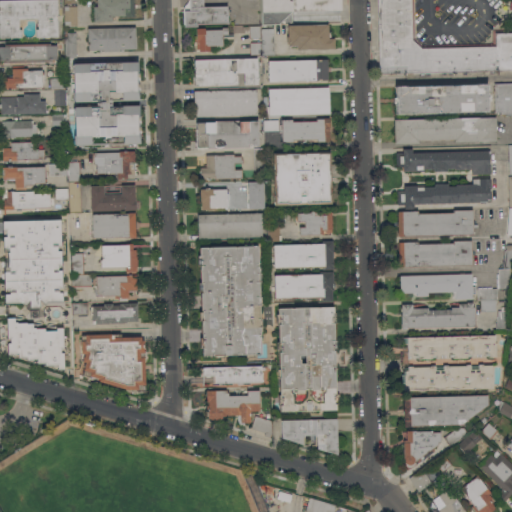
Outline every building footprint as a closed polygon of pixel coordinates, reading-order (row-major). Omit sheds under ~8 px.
[(36,37),(36,29),(38,29),(38,18),(19,19),(19,29),(21,29),(22,37),(0,38),(0,0),(57,0),(58,36),(36,37)] [(123,16),(123,15),(112,16),(112,21),(94,22),(94,6),(97,6),(97,0),(134,0),(135,16),(123,16)] [(203,0),(203,6),(227,5),(228,23),(197,24),(197,26),(184,27),(184,8),(185,5),(187,3),(189,0),(203,0)] [(339,0),(340,10),(291,11),(278,24),(261,24),(260,0),(339,0)] [(377,0),(380,72),(511,69),(511,33),(495,33),(495,46),(421,48),(412,40),(410,0),(377,0)] [(65,26),(64,6),(77,6),(77,25),(65,26)] [(297,49),(297,45),(288,46),(288,43),(286,43),(286,36),(288,36),(287,25),(328,24),(329,38),(334,38),(335,48),(297,49)] [(250,38),(249,26),(260,25),(260,38),(250,38)] [(136,48),(136,49),(119,49),(120,51),(103,51),(103,49),(88,50),(87,28),(135,27),(135,36),(136,36),(137,48),(136,48)] [(222,34),(222,45),(209,46),(209,51),(199,51),(199,49),(197,49),(196,41),(194,41),(194,35),(196,35),(196,28),(205,28),(205,30),(221,29),(221,27),(227,27),(228,33),(222,34)] [(262,55),(261,28),(273,28),(274,55),(262,55)] [(64,58),(64,39),(68,39),(68,32),(76,32),(77,57),(64,58)] [(250,55),(250,42),(261,42),(261,54),(250,55)] [(52,59),(52,61),(4,62),(4,60),(0,60),(0,46),(4,46),(4,44),(51,43),(51,45),(57,45),(57,58),(52,59)] [(244,84),(243,72),(235,72),(236,74),(237,75),(237,84),(194,85),(194,59),(257,58),(257,84),(244,84)] [(269,81),(268,61),(327,59),(328,79),(269,81)] [(75,145),(75,143),(74,143),(74,135),(75,135),(74,116),(73,116),(73,107),(96,106),(96,102),(98,102),(98,101),(74,102),(74,100),(73,100),(73,92),(74,92),(73,63),(138,61),(139,100),(111,100),(111,105),(139,105),(140,144),(75,145)] [(15,88),(2,89),(2,78),(12,77),(12,68),(27,68),(27,70),(42,70),(43,87),(15,88)] [(53,105),(53,95),(54,95),(54,89),(50,89),(50,77),(65,77),(65,89),(66,105),(53,105)] [(511,173),(509,174),(508,144),(511,144),(511,113),(500,113),(500,111),(495,112),(494,83),(511,82),(511,173)] [(396,114),(396,103),(393,103),(393,97),(395,97),(395,86),(406,85),(406,86),(431,86),(431,85),(451,85),(476,84),(487,83),(488,111),(396,114)] [(269,115),(268,89),(328,87),(329,113),(269,115)] [(190,116),(190,112),(194,112),(193,91),(256,89),(257,114),(190,116)] [(14,114),(14,113),(1,114),(0,97),(18,96),(18,97),(23,96),(23,94),(40,93),(40,100),(45,100),(46,112),(14,114)] [(52,126),(52,114),(63,114),(63,126),(52,126)] [(454,141),(454,139),(418,140),(418,143),(394,143),(394,119),(495,117),(496,140),(454,141)] [(327,140),(327,141),(309,142),(309,139),(292,140),(292,142),(281,143),(281,120),(292,119),(292,122),(316,121),(316,119),(323,118),(329,118),(329,127),(329,132),(329,140),(327,140)] [(15,136),(15,137),(2,138),(1,128),(2,128),(2,121),(33,120),(33,123),(37,123),(37,136),(15,136)] [(196,147),(196,122),(214,122),(214,120),(239,120),(239,121),(257,121),(258,145),(196,147)] [(264,130),(264,120),(278,120),(278,130),(264,130)] [(39,157),(39,159),(3,160),(2,148),(11,147),(10,142),(32,141),(33,149),(39,148),(39,149),(44,149),(45,157),(39,157)] [(253,169),(253,148),(264,148),(265,172),(253,169)] [(488,153),(489,163),(490,163),(490,174),(471,174),(471,169),(454,169),(454,168),(447,168),(447,171),(434,171),(433,168),(424,168),(424,170),(403,171),(403,166),(396,166),(396,152),(402,152),(402,149),(412,148),(412,152),(490,150),(490,153),(488,153)] [(129,162),(129,173),(127,173),(127,178),(117,178),(117,173),(96,174),(96,164),(94,164),(94,160),(93,158),(93,154),(93,152),(118,152),(118,151),(124,151),(124,150),(126,150),(126,151),(134,150),(134,162),(129,162)] [(320,204),(304,205),(304,204),(300,204),(300,205),(285,205),(274,205),(273,195),(274,195),(274,188),(273,188),(273,170),(274,170),(274,164),(273,164),(272,153),(330,151),(331,204),(320,204)] [(234,163),(234,170),(241,169),(242,178),(214,179),(214,178),(210,178),(210,179),(207,179),(207,178),(200,178),(199,167),(206,167),(205,155),(213,155),(213,156),(224,155),(224,154),(233,154),(233,156),(241,156),(241,159),(242,159),(242,163),(234,163)] [(69,213),(68,175),(49,175),(49,163),(55,163),(55,156),(66,156),(66,163),(68,163),(68,161),(80,161),(80,181),(74,181),(74,182),(80,182),(81,212),(69,213)] [(34,183),(34,184),(25,185),(26,189),(16,189),(16,187),(15,187),(14,177),(2,178),(2,175),(3,175),(3,169),(2,169),(2,167),(7,167),(7,166),(12,165),(12,167),(16,167),(44,166),(45,183),(34,183)] [(489,187),(489,201),(413,204),(413,208),(404,208),(404,204),(397,205),(397,190),(404,190),(403,185),(417,185),(417,187),(434,186),(434,184),(448,183),(448,186),(455,186),(455,184),(472,184),(472,178),(490,178),(491,187),(489,187)] [(248,209),(248,202),(246,202),(246,188),(248,188),(247,182),(263,181),(264,208),(248,209)] [(91,211),(90,186),(104,185),(104,194),(121,194),(121,185),(134,185),(135,200),(135,209),(91,211)] [(214,207),(214,209),(201,209),(201,201),(200,201),(200,189),(204,189),(204,188),(208,188),(213,188),(213,189),(226,189),(227,207),(214,207)] [(14,209),(4,209),(3,199),(7,199),(7,191),(10,191),(10,190),(12,190),(12,191),(34,191),(34,208),(14,209)] [(62,211),(62,212),(52,212),(51,202),(62,202),(63,206),(66,206),(66,211),(62,211)] [(398,236),(397,211),(417,211),(417,213),(453,212),(453,210),(472,209),(473,234),(398,236)] [(331,229),(331,232),(326,232),(325,229),(322,229),(322,234),(299,235),(299,227),(304,227),(304,221),(299,221),(297,221),(297,213),(309,212),(311,211),(313,211),(314,212),(321,212),(321,214),(323,214),(323,213),(326,213),(326,212),(331,212),(332,229),(331,229)] [(128,237),(92,238),(92,214),(128,214),(128,212),(135,212),(135,237),(128,237)] [(198,238),(197,215),(261,213),(262,237),(198,238)] [(62,292),(62,302),(46,302),(44,304),(40,300),(38,300),(39,307),(30,308),(29,300),(24,305),(22,303),(4,303),(2,220),(60,218),(61,245),(62,245),(62,251),(61,251),(61,264),(62,264),(63,270),(61,270),(62,287),(63,287),(63,292),(62,292)] [(267,241),(266,223),(278,222),(279,241),(267,241)] [(332,252),(333,269),(322,269),(322,267),(273,269),(273,245),(321,243),(321,241),(332,240),(332,241),(333,252),(332,252)] [(398,266),(398,242),(417,242),(417,244),(453,243),(453,241),(471,240),(471,264),(398,266)] [(125,271),(125,267),(100,268),(100,260),(101,260),(101,245),(126,244),(126,243),(132,243),(133,249),(136,249),(136,257),(137,271),(125,271)] [(511,268),(509,268),(510,288),(499,288),(498,268),(502,268),(504,249),(506,249),(506,245),(511,244),(511,268)] [(260,331),(261,354),(259,354),(259,355),(255,355),(255,356),(247,356),(247,354),(224,355),(224,357),(215,357),(215,355),(202,356),(202,347),(200,347),(200,337),(201,337),(201,321),(199,321),(199,312),(202,312),(202,310),(200,310),(200,291),(199,291),(198,282),(200,282),(199,266),(198,266),(198,255),(199,255),(199,247),(257,246),(258,272),(260,272),(260,281),(258,281),(259,296),(261,296),(261,305),(259,305),(259,318),(262,318),(262,331),(260,331)] [(71,287),(71,274),(72,274),(71,253),(83,253),(84,273),(90,273),(91,286),(71,287)] [(332,290),(332,300),(321,300),(321,298),(274,299),(273,275),(319,274),(319,271),(333,271),(333,290),(332,290)] [(472,293),(472,298),(454,299),(452,296),(452,291),(427,292),(427,296),(415,296),(415,295),(414,295),(413,294),(412,293),(400,293),(399,276),(471,273),(471,286),(475,286),(475,293),(472,293)] [(128,289),(128,298),(126,298),(126,300),(118,300),(118,298),(114,298),(114,295),(100,296),(100,294),(97,294),(97,284),(96,284),(96,276),(126,275),(126,274),(128,274),(131,274),(136,274),(136,289),(128,289)] [(495,299),(495,311),(481,311),(480,300),(477,300),(477,289),(497,288),(497,299),(495,299)] [(72,315),(71,302),(87,302),(87,314),(72,315)] [(406,328),(401,329),(401,315),(401,304),(412,304),(412,308),(428,307),(428,310),(450,309),(450,307),(458,307),(458,304),(466,303),(466,302),(473,302),(473,307),(474,307),(475,326),(406,328)] [(137,310),(137,321),(123,321),(124,323),(110,323),(110,322),(108,322),(108,324),(95,324),(92,324),(92,315),(91,315),(90,306),(103,306),(103,304),(112,304),(112,306),(120,306),(119,303),(137,303),(137,310)] [(336,404),(336,410),(315,410),(315,412),(311,412),(311,410),(306,410),(306,412),(302,412),(302,410),(280,411),(280,405),(278,405),(278,395),(280,395),(280,377),(277,377),(277,369),(279,369),(279,352),(281,352),(281,350),(277,350),(277,341),(279,341),(278,324),(276,324),(276,314),(278,314),(278,308),(333,307),(334,312),(335,312),(335,322),(334,322),(334,340),(336,340),(336,348),(333,348),(333,350),(334,350),(335,368),(336,368),(337,375),(335,375),(335,387),(336,387),(336,393),(337,393),(337,403),(336,404)] [(511,324),(511,323),(507,323),(506,331),(495,330),(497,310),(500,310),(500,307),(505,307),(505,310),(508,310),(508,315),(511,316),(511,324)] [(58,368),(58,363),(53,363),(53,365),(45,366),(45,362),(32,363),(32,360),(26,360),(26,357),(13,357),(13,354),(7,354),(6,317),(14,316),(14,321),(16,321),(16,322),(26,322),(32,322),(32,327),(35,327),(35,328),(44,327),(44,330),(56,329),(56,327),(62,327),(63,347),(60,347),(60,352),(63,352),(64,368),(58,368)] [(144,360),(145,391),(137,391),(136,392),(126,389),(127,389),(100,381),(88,378),(89,376),(82,375),(84,370),(83,369),(85,361),(82,361),(84,353),(81,352),(80,340),(85,339),(85,333),(110,333),(110,336),(141,336),(141,339),(143,339),(144,347),(145,347),(145,360),(144,360)] [(495,343),(495,356),(488,356),(485,356),(470,357),(470,356),(467,356),(467,357),(453,357),(450,357),(450,358),(435,358),(435,357),(431,357),(431,358),(417,358),(417,357),(414,358),(414,359),(407,359),(407,343),(403,343),(403,337),(495,335),(495,341),(496,341),(496,343),(495,343)] [(492,378),(492,388),(404,390),(403,374),(404,374),(404,367),(407,367),(407,366),(412,366),(412,367),(430,366),(430,365),(435,365),(435,366),(442,366),(442,365),(447,365),(447,366),(465,365),(465,364),(470,364),(470,365),(477,365),(477,364),(482,364),(482,365),(491,365),(492,372),(493,378),(492,378)] [(242,382),(243,384),(239,384),(239,382),(214,383),(214,375),(211,375),(209,376),(206,376),(205,375),(202,375),(202,367),(261,365),(261,371),(263,371),(263,382),(242,382)] [(259,410),(250,410),(250,422),(240,422),(240,415),(222,415),(222,419),(210,419),(210,418),(208,418),(208,401),(206,401),(206,390),(226,390),(226,392),(228,392),(228,395),(247,395),(247,390),(259,390),(259,410)] [(467,420),(467,421),(465,421),(461,424),(403,425),(403,397),(487,394),(487,405),(467,420)] [(511,412),(509,417),(500,411),(499,411),(501,400),(503,402),(504,401),(511,406),(511,412)] [(270,437),(264,435),(265,433),(251,428),(255,415),(271,420),(272,431),(270,437)] [(317,448),(316,436),(314,436),(314,435),(304,435),(304,437),(302,437),(302,444),(282,437),(281,420),(336,418),(337,454),(317,448)] [(490,439),(480,431),(488,422),(497,430),(490,439)] [(450,446),(443,437),(461,424),(468,433),(450,446)] [(438,442),(438,444),(422,455),(423,457),(421,459),(419,457),(414,460),(416,464),(406,470),(405,467),(405,463),(404,462),(404,460),(404,459),(403,459),(402,442),(403,442),(403,440),(404,440),(404,434),(406,433),(406,430),(415,430),(415,431),(432,430),(432,432),(440,432),(440,441),(438,442)] [(475,443),(468,436),(474,431),(481,438),(475,443)] [(464,453),(457,444),(467,435),(474,444),(464,453)] [(511,480),(510,482),(511,483),(511,493),(505,500),(499,494),(503,489),(478,465),(490,453),(495,457),(499,452),(511,464),(511,480)] [(442,471),(435,461),(444,454),(451,464),(442,471)] [(417,491),(408,478),(421,468),(430,482),(417,491)] [(489,511),(475,511),(471,506),(473,504),(460,488),(477,475),(490,493),(488,494),(492,498),(490,500),(495,508),(489,511)] [(272,493),(261,490),(263,485),(274,488),(272,493)] [(432,511),(428,506),(429,505),(431,500),(438,510),(445,505),(438,495),(449,488),(466,511),(432,511)] [(333,511),(308,511),(305,511),(309,497),(336,505),(333,511)]
